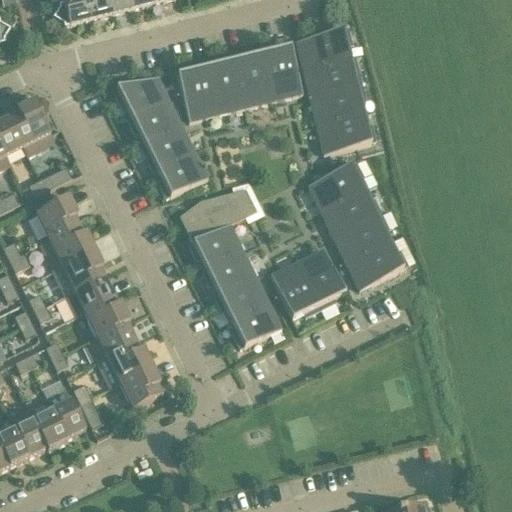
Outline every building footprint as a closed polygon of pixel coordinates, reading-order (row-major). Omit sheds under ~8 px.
[(59,12),(53,22),(63,29),(64,32),(90,25),(83,0),(60,0),(62,8),(58,9),(59,12)] [(83,0),(90,25),(111,20),(106,0),(83,0)] [(106,0),(111,20),(132,14),(128,0),(106,0)] [(128,0),(132,14),(153,9),(150,0),(128,0)] [(150,0),(153,9),(175,3),(174,0),(150,0)] [(0,48),(4,47),(4,44),(9,33),(0,27),(0,48)] [(350,51),(346,36),(342,37),(342,36),(295,48),(302,76),(349,65),(346,52),(350,51)] [(277,56),(276,52),(260,56),(273,107),(302,100),(290,52),(277,56)] [(245,114),(249,113),(273,107),(260,56),(245,60),(246,63),(233,66),(245,114)] [(352,77),(349,65),(302,76),(309,104),(360,92),(356,76),(352,77)] [(221,69),(220,66),(204,70),(217,121),(245,114),(233,66),(221,69)] [(188,128),(217,121),(204,70),(189,74),(190,77),(176,80),(188,128)] [(131,125),(168,106),(157,83),(115,94),(118,99),(115,101),(122,115),(125,113),(131,125)] [(315,132),(363,121),(360,108),(364,107),(360,92),(309,104),(315,132)] [(143,150),(181,132),(168,106),(131,125),(128,126),(135,141),(138,139),(143,150)] [(22,153),(22,154),(26,163),(54,149),(33,107),(15,116),(16,118),(8,123),(22,153)] [(366,133),(363,121),(315,132),(322,161),(370,149),(370,148),(373,147),(370,132),(366,133)] [(5,162),(22,154),(22,153),(8,123),(0,126),(0,153),(4,162),(5,162)] [(153,178),(156,176),(193,157),(181,132),(143,150),(149,162),(146,163),(153,178)] [(0,175),(9,171),(5,162),(4,162),(0,153),(0,175)] [(169,203),(207,184),(193,157),(156,176),(162,188),(158,189),(165,203),(169,202),(169,203)] [(362,184),(355,170),(351,171),(351,170),(307,192),(320,218),(364,197),(358,185),(362,184)] [(39,186),(45,198),(71,185),(66,173),(39,186)] [(45,198),(39,186),(32,190),(38,201),(45,198)] [(192,250),(230,231),(256,218),(245,196),(200,208),(179,223),(192,250)] [(370,208),(364,197),(320,218),(333,244),(380,221),(373,207),(370,208)] [(1,205),(7,216),(18,211),(19,210),(13,199),(1,205)] [(48,247),(79,232),(74,223),(77,222),(68,204),(35,220),(48,246),(48,247)] [(345,270),(389,248),(384,237),(387,235),(380,221),(333,244),(345,270)] [(205,276),(242,257),(230,231),(192,250),(189,251),(196,266),(199,264),(205,276)] [(52,277),(94,257),(85,240),(83,241),(79,232),(48,247),(48,246),(39,250),(52,277)] [(19,261),(19,260),(13,248),(2,254),(8,267),(19,261)] [(395,260),(389,248),(345,270),(358,297),(402,275),(402,274),(405,272),(398,258),(395,260)] [(319,315),(334,308),(332,305),(345,299),(323,255),(296,268),(319,315)] [(94,257),(52,277),(65,303),(104,283),(100,274),(102,273),(94,257)] [(218,301),(255,283),(242,257),(205,276),(202,277),(209,291),(212,290),(218,301)] [(19,261),(8,267),(14,278),(28,271),(22,259),(19,260),(19,261)] [(305,322),(319,315),(296,268),(269,281),(291,325),(303,319),(305,322)] [(0,295),(1,297),(12,292),(7,280),(0,283),(0,295)] [(104,283),(65,303),(75,323),(84,319),(83,318),(113,303),(104,283)] [(230,327),(268,308),(255,283),(218,301),(214,303),(221,317),(225,316),(230,327)] [(12,292),(1,297),(6,307),(17,302),(12,292)] [(33,318),(45,313),(39,300),(27,306),(33,318)] [(83,318),(84,319),(96,343),(96,344),(126,329),(127,329),(129,328),(119,309),(117,310),(113,303),(83,318)] [(243,354),(281,335),(268,308),(230,327),(236,338),(233,340),(240,354),(243,353),(243,354)] [(45,313),(33,318),(39,329),(50,323),(45,313)] [(19,334),(30,328),(25,317),(13,323),(19,334)] [(30,328),(19,334),(24,344),(36,339),(30,328)] [(136,348),(127,329),(126,329),(96,344),(96,343),(87,347),(97,368),(136,348)] [(50,366),(61,361),(55,348),(44,354),(50,366)] [(136,348),(97,368),(110,394),(119,390),(118,389),(151,373),(143,356),(140,357),(136,348)] [(25,363),(31,375),(42,370),(36,358),(25,363)] [(61,361),(50,366),(56,378),(67,372),(61,361)] [(31,375),(25,363),(14,369),(19,381),(31,375)] [(118,389),(119,390),(131,415),(162,400),(157,391),(159,390),(151,373),(118,389)] [(78,409),(89,403),(83,391),(72,396),(78,409)] [(66,445),(85,436),(65,396),(46,406),(66,445)] [(89,403),(78,409),(91,436),(103,430),(89,403)] [(46,455),(45,455),(47,457),(67,447),(66,445),(46,406),(26,416),(30,425),(31,424),(46,455)] [(0,428),(0,456),(8,473),(28,464),(13,433),(14,433),(9,424),(0,428)] [(13,433),(28,464),(45,455),(46,455),(31,424),(30,425),(14,433),(13,433)] [(0,477),(8,473),(0,456),(0,477)]
